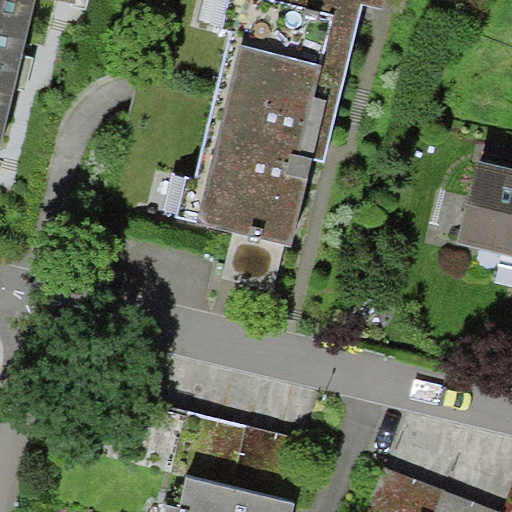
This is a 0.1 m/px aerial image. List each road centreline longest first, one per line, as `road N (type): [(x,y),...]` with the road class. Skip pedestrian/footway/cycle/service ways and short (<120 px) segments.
road 1 (residential): [(511,406),(28,291)]
road 2 (residential): [(0,413),(28,291)]
